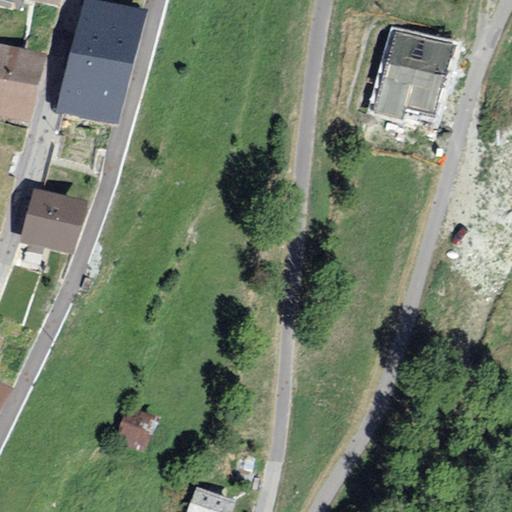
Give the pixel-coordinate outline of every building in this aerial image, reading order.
[(143,14),(88,0),(62,108),(117,121),(143,14)] [(432,110),(449,44),(397,31),(376,109),(398,115),(401,101),(432,110)] [(43,56),(0,46),(0,110),(30,117),(43,56)] [(84,204),(38,192),(25,240),(71,252),(84,204)] [(165,423),(132,410),(118,446),(151,458),(165,423)] [(230,511),(234,501),(199,489),(190,511),(230,511)]
